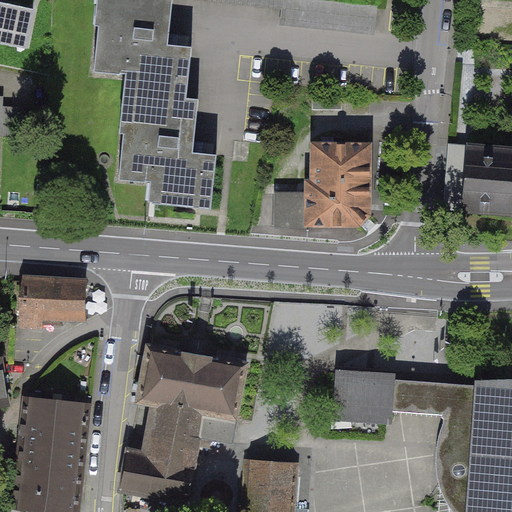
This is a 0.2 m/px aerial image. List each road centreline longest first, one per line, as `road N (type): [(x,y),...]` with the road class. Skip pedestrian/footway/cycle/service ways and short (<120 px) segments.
road 1 (secondary): [(133,255),(414,275)]
road 2 (residential): [(414,275),(439,0)]
road 3 (residential): [(109,511),(109,446),(133,255)]
road 4 (secondary): [(0,246),(133,255)]
